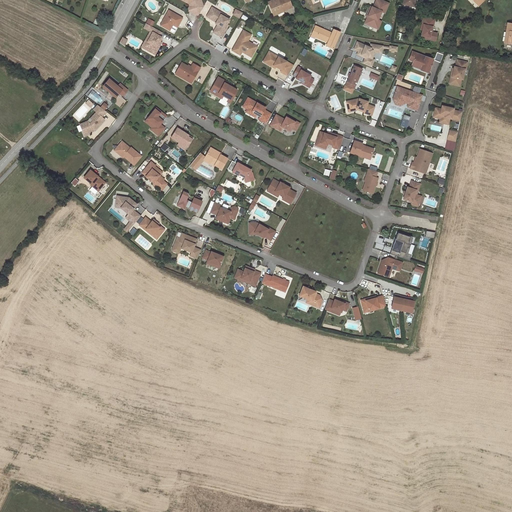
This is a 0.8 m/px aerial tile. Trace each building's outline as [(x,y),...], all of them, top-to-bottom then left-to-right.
[(201,0),(181,0),(189,4),(190,6),(189,9),(189,10),(197,14),(197,13),(199,14),(203,7),(201,6),(202,4),(201,0)] [(292,7),(288,0),(275,0),(268,3),(273,14),(283,10),(292,7)] [(390,3),(383,0),(376,0),(373,6),(384,10),(383,12),(385,14),(390,3)] [(373,6),(372,6),(369,15),(368,16),(379,21),(380,20),(383,12),(384,10),(373,6)] [(210,16),(211,19),(218,24),(213,32),(221,37),(228,25),(227,24),(229,20),(225,17),(226,16),(214,9),(210,16)] [(240,18),(242,12),(234,9),(232,16),(240,18)] [(169,10),(160,25),(169,30),(172,25),(174,22),(178,25),(182,18),(169,10)] [(368,16),(369,15),(367,14),(366,17),(367,18),(364,24),(379,30),(382,21),(380,20),(379,21),(368,16)] [(436,19),(423,16),(420,30),(423,30),(424,24),(435,26),(436,19)] [(433,31),(435,26),(424,24),(423,30),(422,36),(424,37),(432,38),(433,31)] [(333,49),(340,32),(333,29),(332,33),(322,29),(322,30),(320,29),(320,28),(315,26),(311,34),(315,35),(315,37),(327,43),(326,46),(333,49)] [(162,32),(153,27),(150,31),(152,33),(147,42),(149,43),(146,49),(155,54),(159,47),(157,46),(160,41),(162,37),(160,36),(162,32)] [(152,33),(150,31),(142,47),(146,49),(149,43),(147,42),(152,33)] [(257,47),(248,41),(251,35),(243,31),(232,50),(240,55),(242,52),(244,48),(246,50),(245,51),(253,55),(257,47)] [(432,38),(424,37),(424,38),(436,41),(438,32),(433,31),(432,38)] [(356,42),(353,48),(359,51),(358,54),(364,56),(364,58),(362,62),(370,66),(373,59),(371,58),(369,57),(372,50),(378,51),(379,47),(379,45),(370,44),(369,46),(369,47),(364,45),(356,42)] [(253,55),(245,51),(246,50),(244,48),(242,52),(251,57),(253,55)] [(359,51),(353,48),(353,49),(357,51),(356,54),(364,58),(364,56),(358,54),(359,51)] [(369,57),(371,58),(374,52),(378,53),(378,51),(372,50),(369,57)] [(433,60),(412,52),(409,60),(413,62),(412,64),(421,67),(420,70),(427,72),(427,70),(429,71),(433,60)] [(271,53),(267,62),(276,67),(282,70),(281,72),(288,76),(293,65),(271,53)] [(452,71),(450,80),(460,83),(461,79),(462,79),(464,69),(466,70),(467,62),(457,60),(455,67),(454,67),(454,69),(453,71),(452,71)] [(184,76),(183,78),(191,83),(200,68),(194,64),(191,69),(187,66),(181,63),(176,72),(184,76)] [(353,65),(344,85),(354,89),(362,69),(353,65)] [(297,69),(292,78),(296,80),(296,81),(302,84),(306,86),(305,87),(310,89),(313,82),(309,81),(309,79),(310,77),(305,74),(305,73),(297,69)] [(377,80),(379,76),(370,72),(368,77),(377,80)] [(128,90),(120,83),(118,86),(109,79),(102,87),(116,98),(120,93),(123,96),(128,90)] [(217,79),(210,92),(230,103),(237,90),(217,79)] [(417,110),(422,95),(397,87),(393,99),(394,101),(399,103),(400,99),(405,101),(405,102),(409,104),(408,107),(417,110)] [(363,111),(371,115),(374,106),(367,103),(368,100),(359,97),(359,98),(358,97),(346,99),(347,103),(349,102),(350,106),(356,105),(356,106),(364,109),(363,110),(363,111)] [(264,110),(265,108),(252,100),(247,109),(257,115),(260,116),(259,119),(266,124),(272,114),(264,110)] [(349,102),(347,103),(348,109),(357,107),(363,110),(364,109),(356,106),(356,105),(350,106),(349,102)] [(102,117),(107,112),(105,110),(101,107),(98,105),(94,109),(97,112),(91,118),(93,120),(90,123),(88,121),(80,124),(85,136),(89,134),(88,132),(95,130),(105,119),(102,117)] [(456,120),(458,112),(453,111),(453,109),(442,106),(441,110),(436,108),(435,113),(434,113),(433,118),(440,119),(445,120),(446,116),(450,116),(449,119),(456,120)] [(163,121),(166,116),(161,112),(156,108),(155,109),(160,113),(157,116),(163,121)] [(155,109),(147,119),(154,124),(152,127),(150,129),(158,135),(164,128),(160,124),(163,121),(157,116),(160,113),(155,109)] [(285,119),(276,115),(270,125),(280,131),(282,127),(290,132),(291,128),(293,126),(297,129),(300,123),(295,121),(295,122),(286,117),(285,119)] [(445,120),(440,119),(439,123),(448,125),(449,119),(450,116),(446,116),(445,120)] [(154,124),(147,119),(145,121),(152,127),(154,124)] [(193,138),(177,128),(171,137),(179,142),(187,147),(193,138)] [(455,141),(457,133),(450,131),(448,139),(455,141)] [(339,149),(343,137),(332,133),(331,135),(327,134),(320,132),(315,145),(320,147),(321,143),(327,145),(327,143),(333,145),(333,147),(339,149)] [(116,152),(123,143),(122,141),(114,150),(116,152)] [(363,144),(354,141),(350,153),(365,158),(366,155),(371,157),(374,149),(365,146),(365,147),(362,146),(362,145),(363,144)] [(141,156),(131,148),(130,148),(123,143),(116,152),(121,156),(121,155),(124,156),(134,165),(141,156)] [(209,149),(205,158),(211,161),(210,164),(214,166),(215,165),(222,169),(227,159),(220,155),(221,154),(217,151),(216,153),(209,149)] [(429,163),(432,153),(420,149),(417,157),(414,164),(412,164),(410,168),(424,173),(427,162),(429,163)] [(155,166),(150,162),(141,173),(145,177),(153,184),(153,186),(155,188),(157,188),(161,191),(167,184),(163,181),(164,179),(160,175),(152,169),(155,166)] [(237,163),(232,172),(238,175),(238,174),(244,177),(247,179),(247,182),(254,180),(252,173),(250,172),(251,170),(243,166),(242,166),(237,163)] [(162,172),(155,166),(152,169),(160,175),(162,172)] [(376,177),(378,172),(369,169),(367,175),(369,176),(367,182),(366,182),(363,190),(373,194),(379,178),(376,177)] [(104,184),(98,178),(98,177),(90,170),(84,178),(92,184),(91,185),(98,191),(104,184)] [(290,203),(296,193),(288,189),(289,187),(280,182),(280,183),(273,179),(268,189),(272,192),(273,190),(279,194),(284,196),(282,199),(290,203)] [(403,199),(412,202),(414,194),(416,190),(418,191),(420,184),(411,181),(409,187),(407,187),(405,192),(405,194),(403,199)] [(183,192),(179,201),(182,202),(180,207),(184,209),(185,206),(190,207),(189,209),(197,212),(202,202),(198,200),(199,198),(195,196),(192,203),(186,200),(188,196),(187,193),(183,192)] [(117,196),(116,205),(122,206),(121,208),(129,214),(126,217),(130,221),(137,213),(132,210),(137,204),(129,198),(117,196)] [(215,202),(211,212),(218,215),(217,216),(221,218),(221,221),(228,224),(231,218),(234,219),(238,210),(229,207),(228,210),(221,207),(222,205),(215,202)] [(137,213),(130,221),(134,224),(140,216),(137,213)] [(151,222),(145,218),(139,225),(149,233),(150,232),(153,235),(155,232),(159,236),(164,230),(160,226),(159,227),(157,226),(158,225),(159,224),(153,220),(151,222)] [(270,240),(275,231),(269,228),(268,229),(257,223),(249,223),(249,233),(255,232),(258,234),(263,237),(264,236),(270,240)] [(389,248),(387,253),(398,257),(403,242),(404,243),(407,236),(397,232),(396,233),(395,237),(395,238),(394,241),(395,241),(395,243),(394,243),(392,248),(391,248),(389,248)] [(197,259),(201,250),(194,247),(197,239),(194,238),(193,239),(191,238),(191,237),(182,233),(180,238),(177,237),(173,247),(174,248),(179,250),(180,249),(181,248),(191,253),(190,256),(197,259)] [(207,261),(219,266),(223,257),(219,255),(215,253),(211,252),(211,253),(206,250),(203,258),(208,260),(207,261)] [(386,262),(382,260),(377,273),(389,277),(392,268),(397,270),(398,266),(401,267),(402,263),(387,258),(386,262)] [(235,276),(256,284),(260,273),(254,270),(250,269),(250,268),(246,266),(243,272),(238,269),(235,276)] [(272,277),(265,274),(261,283),(285,292),(289,282),(273,276),(272,277)] [(256,284),(235,276),(234,278),(255,286),(256,284)] [(316,292),(303,286),(299,295),(312,301),(311,304),(319,308),(322,301),(320,295),(315,294),(316,292)] [(364,311),(374,308),(374,309),(386,306),(383,295),(376,297),(376,296),(369,298),(369,300),(362,302),(364,311)] [(401,310),(404,297),(400,296),(399,298),(394,297),(391,308),(401,310)] [(409,298),(404,297),(401,310),(411,313),(414,302),(413,302),(408,301),(409,298)] [(329,299),(325,309),(330,311),(331,308),(341,312),(342,310),(343,308),(347,309),(349,304),(345,302),(344,303),(339,301),(337,300),(334,300),(334,301),(329,299)] [(351,308),(355,320),(361,319),(357,306),(351,308)]
